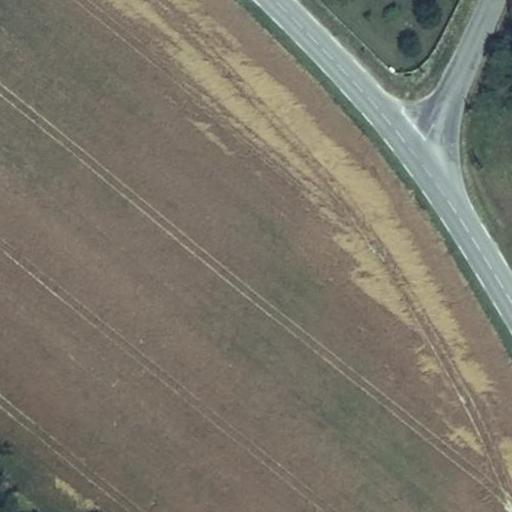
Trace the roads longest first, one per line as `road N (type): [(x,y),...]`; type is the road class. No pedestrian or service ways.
road 1 (tertiary): [(272,0),(412,151)]
road 2 (tertiary): [(412,151),(511,303)]
road 3 (unclassified): [(489,0),(427,138),(412,151)]
